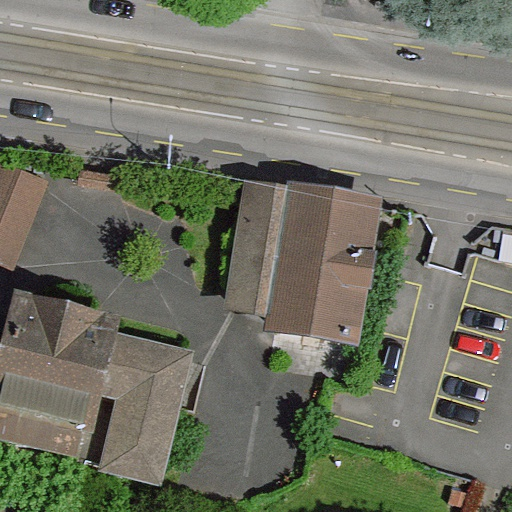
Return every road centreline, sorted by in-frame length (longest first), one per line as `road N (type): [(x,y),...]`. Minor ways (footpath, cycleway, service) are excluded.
road 1 (secondary): [(293,47),(4,0)]
road 2 (secondary): [(0,101),(276,146)]
road 3 (secondary): [(276,146),(511,190)]
road 4 (secondary): [(511,77),(293,47)]
